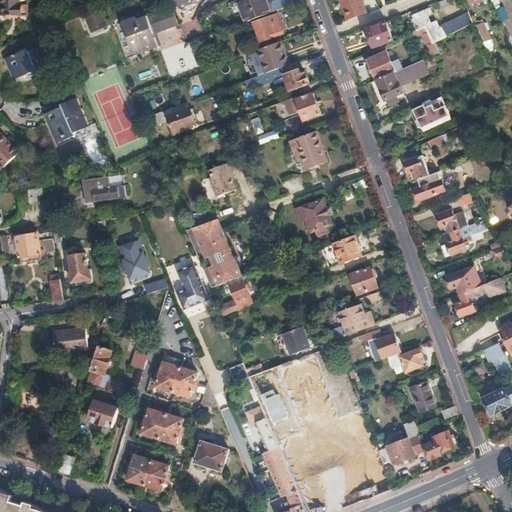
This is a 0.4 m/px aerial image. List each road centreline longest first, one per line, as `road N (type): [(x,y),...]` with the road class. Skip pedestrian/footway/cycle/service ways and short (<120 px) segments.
road 1 (residential): [(317,0),(489,466)]
road 2 (residential): [(0,411),(13,320),(108,298)]
road 3 (residential): [(151,511),(0,464)]
road 4 (unknown): [(271,511),(214,373)]
